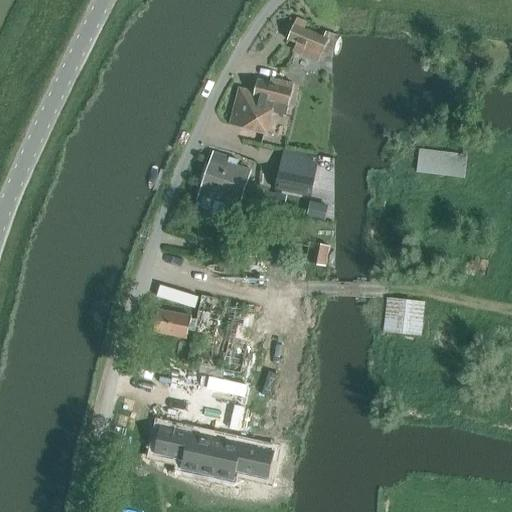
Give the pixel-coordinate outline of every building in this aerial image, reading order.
[(297,45),(294,53),(318,64),(328,40),(294,25),(287,41),(297,45)] [(242,129),(266,135),(272,113),(286,116),(294,85),(271,79),(270,84),(258,80),(255,93),(239,89),(230,126),(231,126),(232,122),(243,125),(242,129)] [(416,173),(464,180),(467,155),(419,148),(416,173)] [(275,190),(311,197),(318,159),(284,152),(275,190)] [(195,207),(224,217),(230,201),(240,205),(252,172),(237,167),(239,162),(213,153),(209,166),(206,165),(200,182),(203,183),(195,207)] [(250,244),(245,273),(275,279),(280,250),(250,244)] [(306,264),(325,268),(329,248),(311,244),(306,264)] [(201,365),(199,373),(173,368),(160,427),(238,443),(251,385),(211,376),(213,368),(241,374),(255,307),(202,296),(197,321),(194,333),(188,363),(201,365)] [(383,333),(422,337),(425,304),(387,299),(383,333)] [(155,333),(186,339),(188,331),(194,333),(197,321),(191,320),(191,317),(160,311),(158,320),(155,322),(154,328),(156,331),(155,333)]
